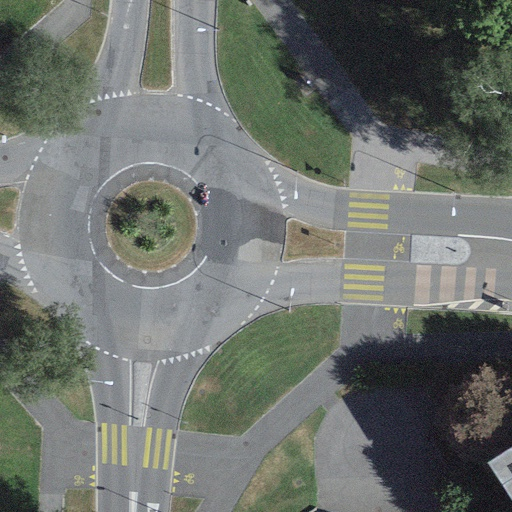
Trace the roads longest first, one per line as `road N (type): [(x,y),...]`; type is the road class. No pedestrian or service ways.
road 1 (residential): [(222,290),(461,280),(511,258)]
road 2 (residential): [(511,252),(453,217),(311,203),(233,178)]
road 3 (residential): [(149,511),(163,405),(197,311)]
road 4 (residential): [(92,309),(110,420),(111,511)]
road 5 (residential): [(212,152),(198,98),(194,0)]
road 6 (residential): [(127,0),(96,141)]
road 7 (residential): [(81,152),(52,198),(51,252),(62,277)]
road 8 (residential): [(212,152),(156,127),(96,141)]
